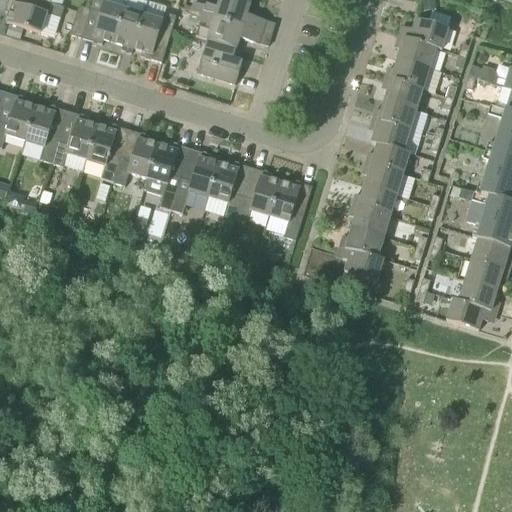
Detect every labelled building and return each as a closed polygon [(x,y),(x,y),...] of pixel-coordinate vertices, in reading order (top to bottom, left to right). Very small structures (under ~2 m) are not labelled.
[(18,29),(41,36),(47,15),(62,19),(64,10),(50,6),(40,3),(31,0),(9,0),(5,14),(10,16),(7,26),(9,26),(18,29)] [(104,6),(106,0),(92,0),(89,13),(81,41),(102,47),(103,42),(112,45),(122,12),(104,6)] [(122,12),(112,45),(122,48),(121,53),(131,56),(133,51),(143,18),(147,4),(132,0),(126,0),(123,12),(122,12)] [(271,38),(275,27),(256,21),(246,18),(250,7),(226,0),(220,0),(217,11),(193,4),(190,13),(195,15),(271,38)] [(422,2),(424,13),(436,11),(435,1),(422,2)] [(78,9),(70,37),(81,41),(89,13),(78,9)] [(164,15),(162,24),(143,18),(133,51),(142,54),(140,59),(162,66),(176,18),(164,15)] [(193,23),(212,28),(207,42),(236,51),(239,41),(268,49),(271,38),(195,15),(193,23)] [(404,41),(436,51),(441,53),(448,32),(416,22),(412,33),(407,31),(404,41)] [(14,40),(18,29),(9,26),(6,37),(14,40)] [(397,62),(429,72),(436,51),(404,41),(398,39),(395,50),(400,52),(397,62)] [(207,42),(197,76),(236,87),(243,64),(233,61),(236,51),(207,42)] [(459,58),(466,60),(470,49),(462,47),(459,58)] [(466,60),(459,58),(455,70),(463,72),(466,60)] [(511,61),(503,90),(511,92),(511,61)] [(423,93),(429,72),(397,62),(394,72),(388,71),(385,81),(423,93)] [(479,71),(471,68),(468,79),(476,81),(479,71)] [(496,87),(498,79),(494,72),(483,69),(479,82),(496,87)] [(476,81),(468,79),(464,91),(472,93),(476,81)] [(416,114),(423,93),(385,81),(382,92),(388,93),(384,104),(416,114)] [(446,100),(453,102),(457,91),(449,88),(446,100)] [(511,92),(503,90),(497,111),(511,115),(511,92)] [(0,150),(1,150),(5,137),(25,143),(35,110),(26,107),(27,102),(6,96),(0,114),(0,150)] [(453,102),(446,100),(442,111),(450,113),(453,102)] [(372,123),(410,134),(416,114),(384,104),(381,114),(375,112),(372,123)] [(511,115),(497,111),(478,105),(476,113),(504,122),(496,147),(488,145),(485,153),(511,161),(511,115)] [(51,166),(67,114),(46,108),(45,113),(35,110),(25,143),(45,149),(41,163),(51,166)] [(51,166),(63,168),(83,174),(86,162),(97,129),(87,126),(89,121),(67,114),(51,166)] [(410,134),(372,123),(369,133),(375,135),(371,146),(377,148),(404,155),(410,134)] [(107,168),(102,183),(112,186),(128,133),(107,127),(106,132),(97,129),(86,162),(107,168)] [(433,141),(441,144),(444,132),(436,130),(433,141)] [(124,189),(128,174),(148,181),(158,148),(148,145),(150,140),(128,133),(112,186),(124,189)] [(441,144),(433,141),(429,153),(437,155),(441,144)] [(172,213),(190,152),(169,146),(167,151),(158,148),(148,181),(144,193),(164,198),(160,210),(172,213)] [(368,156),(365,166),(403,178),(409,157),(404,155),(377,148),(374,158),(368,156)] [(182,216),(189,193),(209,200),(219,167),(209,164),(211,159),(190,152),(172,213),(182,216)] [(491,164),(481,197),(511,206),(511,161),(485,153),(483,161),(491,164)] [(209,200),(229,206),(226,218),(235,221),(251,171),(230,164),(228,169),(219,167),(209,200)] [(365,189),(397,199),(403,178),(365,166),(362,177),(368,178),(365,189)] [(246,224),(250,213),(270,219),(280,185),(270,182),(272,177),(251,171),(235,221),(246,224)] [(420,183),(428,185),(431,174),(424,172),(420,183)] [(280,185),(270,219),(289,225),(285,240),(296,243),(312,190),(291,183),(289,188),(280,185)] [(10,188),(0,184),(0,202),(5,204),(10,188)] [(352,208),(390,220),(397,199),(365,189),(361,199),(356,197),(352,208)] [(474,196),(462,192),(459,201),(471,204),(474,196)] [(49,208),(51,201),(52,196),(43,193),(42,199),(40,206),(49,208)] [(471,204),(465,224),(472,226),(477,228),(482,229),(478,242),(510,252),(511,244),(511,206),(481,197),(474,195),(474,196),(471,204)] [(429,209),(437,211),(440,200),(432,197),(429,209)] [(27,202),(23,216),(34,219),(39,205),(27,202)] [(352,231),(384,240),(390,220),(352,208),(349,218),(355,220),(352,231)] [(437,211),(429,209),(425,220),(433,222),(437,211)] [(148,222),(138,218),(135,227),(145,230),(148,222)] [(414,231),(429,237),(430,232),(415,228),(414,231)] [(345,252),(378,261),(384,240),(352,231),(349,241),(343,239),(339,250),(345,252)] [(419,239),(416,250),(424,252),(427,241),(419,239)] [(436,240),(432,251),(440,253),(443,242),(436,240)] [(510,252),(478,242),(472,263),(509,274),(511,264),(511,263),(507,262),(510,252)] [(208,245),(204,255),(222,262),(225,253),(218,251),(219,249),(208,245)] [(194,246),(192,255),(191,256),(197,258),(198,255),(200,248),(194,246)] [(424,252),(416,250),(413,262),(420,264),(424,252)] [(436,265),(440,253),(432,251),(429,262),(436,265)] [(345,275),(376,284),(383,262),(378,261),(345,252),(342,262),(348,263),(345,275)] [(256,266),(267,269),(269,260),(259,257),(256,266)] [(506,285),(509,274),(472,263),(465,284),(497,293),(500,283),(506,285)] [(403,293),(411,295),(414,283),(407,281),(403,293)] [(419,292),(427,295),(431,283),(423,281),(419,292)] [(494,304),(497,293),(465,284),(459,305),(491,315),(496,316),(500,306),(494,304)] [(427,295),(419,292),(416,304),(424,306),(427,295)] [(452,303),(446,324),(478,334),(482,323),(488,325),(491,315),(459,305),(452,303)]
